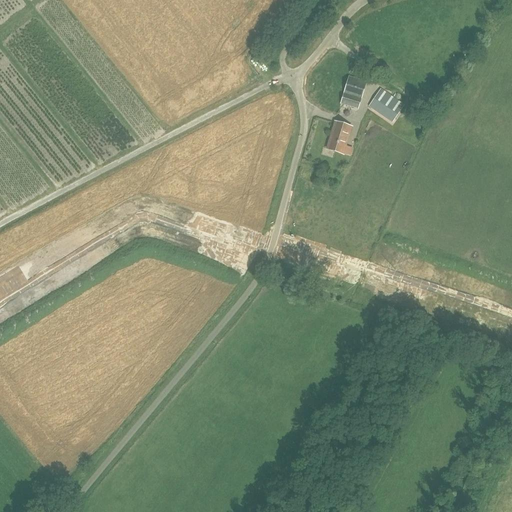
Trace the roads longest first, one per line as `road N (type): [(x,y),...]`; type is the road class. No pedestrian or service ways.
road 1 (unclassified): [(64,511),(259,275),(303,123),(289,75)]
road 2 (unclassified): [(0,224),(289,75)]
